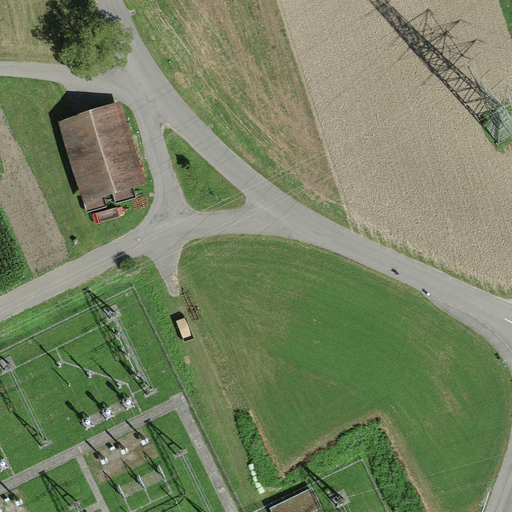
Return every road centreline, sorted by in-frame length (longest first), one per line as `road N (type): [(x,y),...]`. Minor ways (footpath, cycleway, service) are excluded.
road 1 (unclassified): [(291,216),(176,229),(0,309)]
road 2 (unclassified): [(511,322),(291,216)]
road 3 (unclassified): [(291,216),(219,155),(146,73)]
road 4 (residential): [(0,68),(146,73)]
